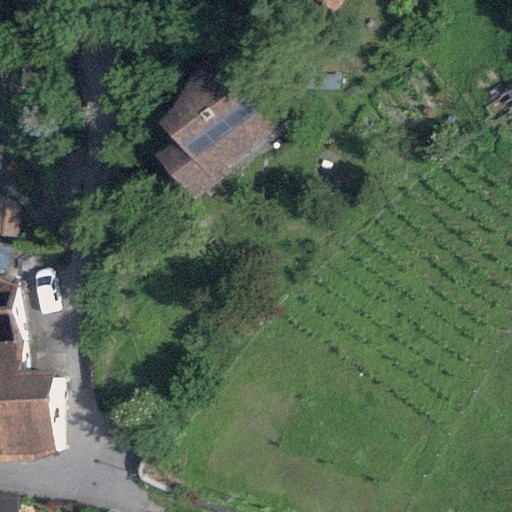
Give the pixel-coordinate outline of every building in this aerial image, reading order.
[(195,136),(176,152),(208,196),(299,120),(284,65),(222,38),(181,117),(195,136)] [(1,192),(0,230),(24,234),(26,207),(17,192),(1,192)] [(9,238),(0,235),(0,277),(9,279),(9,238)] [(0,277),(0,342),(31,341),(25,281),(9,279),(0,277)] [(31,341),(0,342),(0,453),(46,455),(72,445),(69,361),(33,364),(31,341)] [(116,345),(105,410),(143,417),(154,352),(116,345)] [(0,511),(29,511),(28,492),(0,490),(0,511)]
